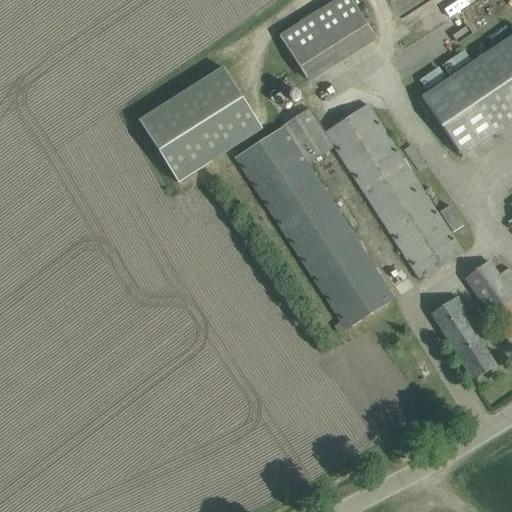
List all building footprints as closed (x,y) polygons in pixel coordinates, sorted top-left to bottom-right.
[(356,0),(338,0),(282,34),(311,83),(381,42),(356,0)] [(511,36),(421,98),(463,158),(511,125),(511,36)] [(448,61),(454,72),(472,63),(467,52),(448,61)] [(232,68),(143,116),(178,182),(267,134),(232,68)] [(309,111),(234,159),(322,295),(341,324),(335,328),(339,334),(392,300),(382,283),(308,166),(333,149),(409,265),(420,282),(463,254),(452,237),(367,106),(324,134),(315,121),(309,111)] [(458,235),(465,229),(456,218),(449,224),(458,235)] [(511,276),(503,283),(489,263),(465,280),(510,340),(511,338),(511,276)] [(457,298),(431,315),(473,382),(497,367),(482,345),(486,342),(457,298)]
